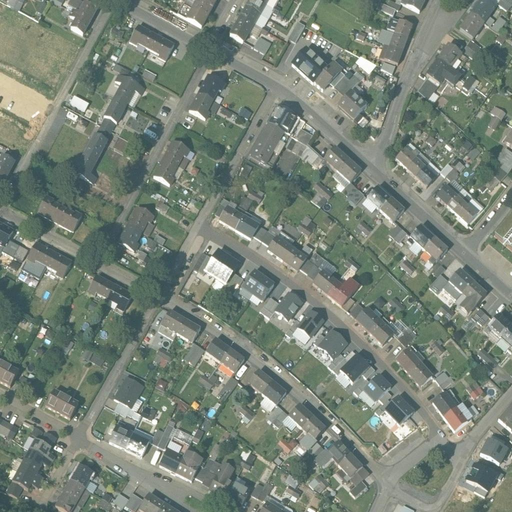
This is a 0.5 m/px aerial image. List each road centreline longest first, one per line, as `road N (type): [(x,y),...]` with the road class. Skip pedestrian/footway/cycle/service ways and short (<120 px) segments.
road 1 (residential): [(441,441),(328,311),(198,226)]
road 2 (residential): [(157,295),(263,368),(390,484)]
road 3 (residential): [(210,46),(97,261)]
road 4 (residential): [(114,0),(0,206)]
road 5 (residential): [(198,226),(281,82)]
road 6 (residential): [(76,438),(157,295)]
road 7 (residential): [(374,169),(431,24)]
road 8 (residential): [(281,82),(374,169)]
road 9 (residential): [(374,169),(465,251)]
